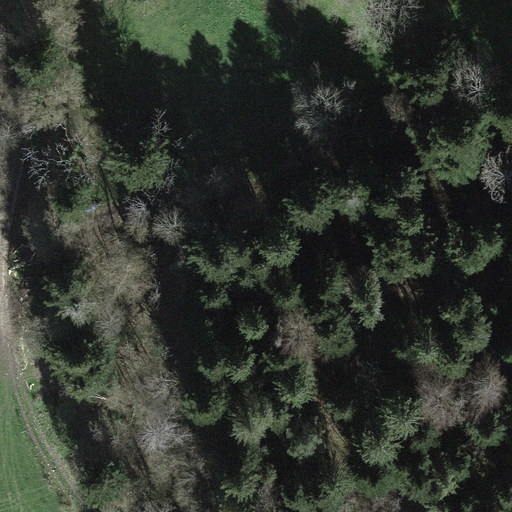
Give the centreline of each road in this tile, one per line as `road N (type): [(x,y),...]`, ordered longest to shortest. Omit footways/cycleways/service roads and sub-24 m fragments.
road 1 (track): [(18,0),(28,251)]
road 2 (track): [(28,251),(23,360),(64,444)]
